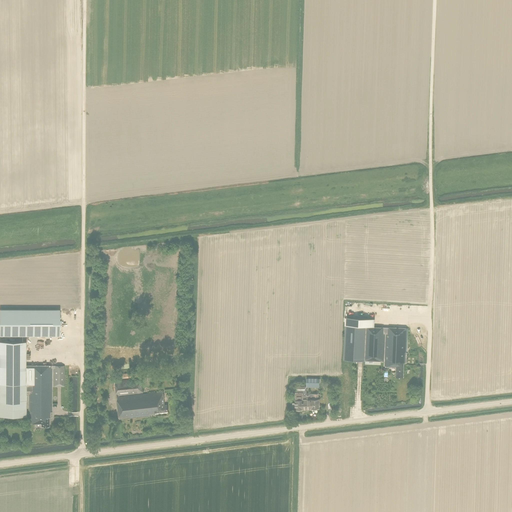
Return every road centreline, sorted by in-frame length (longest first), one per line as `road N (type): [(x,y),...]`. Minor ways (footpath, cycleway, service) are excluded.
road 1 (track): [(81,454),(83,0)]
road 2 (unclassified): [(511,403),(81,454)]
